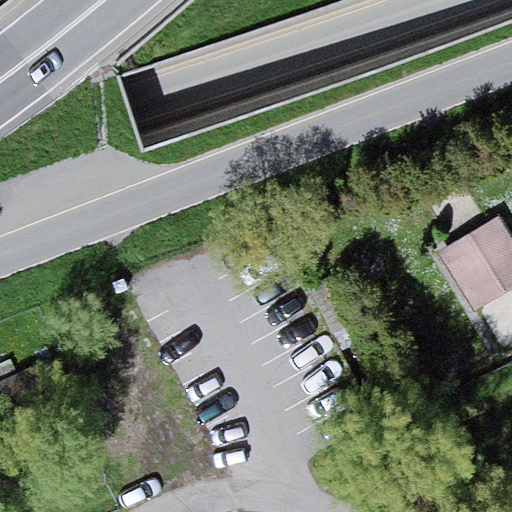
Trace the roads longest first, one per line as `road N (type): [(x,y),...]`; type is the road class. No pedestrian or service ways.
road 1 (tertiary): [(0,255),(511,61)]
road 2 (tertiary): [(452,0),(133,120),(0,158)]
road 3 (primary): [(0,77),(104,0)]
